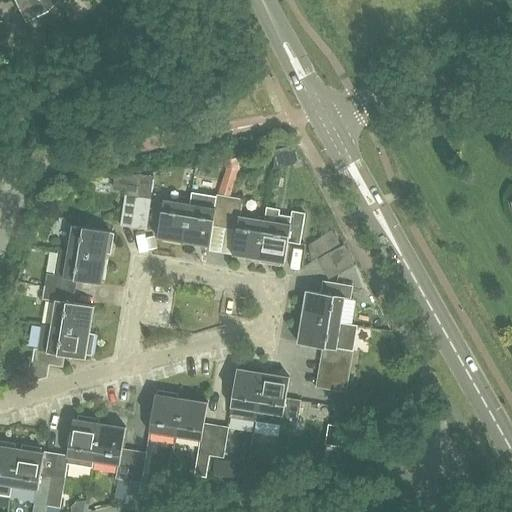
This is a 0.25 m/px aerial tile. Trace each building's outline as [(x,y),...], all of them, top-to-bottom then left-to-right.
[(33,18),(23,0),(11,0),(24,23),(33,18)] [(39,0),(23,0),(33,18),(46,12),(39,0)] [(35,49),(40,59),(52,53),(47,43),(35,49)] [(226,174),(240,171),(237,157),(224,160),(226,174)] [(187,203),(181,242),(206,246),(209,226),(222,228),(227,196),(217,194),(213,193),(213,194),(189,190),(187,203)] [(124,194),(119,226),(132,228),(138,196),(124,194)] [(138,196),(132,228),(143,230),(146,230),(151,199),(138,196)] [(229,255),(255,259),(262,220),(236,216),(238,197),(227,196),(222,228),(233,229),(229,255)] [(161,199),(155,238),(159,238),(158,244),(178,247),(179,241),(181,242),(187,203),(161,199)] [(278,222),(262,220),(255,259),(258,259),(258,263),(278,266),(279,262),(282,263),(286,243),(298,245),(302,213),(292,212),(291,217),(280,215),(278,222)] [(66,251),(104,257),(105,253),(109,253),(112,233),(108,233),(108,231),(70,225),(66,251)] [(333,230),(309,244),(311,260),(340,243),(333,230)] [(345,245),(328,254),(338,274),(355,265),(345,245)] [(104,257),(66,251),(58,250),(54,274),(46,272),(44,286),(74,291),(75,280),(100,283),(104,257)] [(304,292),(300,316),(339,323),(343,301),(343,298),(351,299),(353,286),(323,281),(321,295),(304,292)] [(54,302),(50,326),(89,332),(93,305),(72,302),(74,291),(44,286),(41,300),(54,302)] [(356,326),(339,323),(300,316),(295,343),(320,348),(316,374),(346,379),(351,353),(356,326)] [(88,334),(89,332),(50,326),(42,324),(38,349),(33,349),(31,362),(61,367),(63,355),(85,359),(85,357),(85,354),(91,355),(94,335),(88,334)] [(254,419),(256,410),(262,373),(260,372),(261,368),(238,364),(238,369),(236,368),(228,415),(254,419)] [(288,377),(262,373),(256,410),(254,419),(281,424),(280,428),(298,431),(304,400),(285,397),(288,377)] [(344,393),(346,379),(316,374),(313,388),(344,393)] [(399,393),(404,409),(426,402),(418,387),(399,393)] [(146,432),(174,437),(180,397),(175,397),(175,393),(155,389),(154,393),(153,393),(146,432)] [(206,402),(180,397),(174,437),(200,442),(198,454),(209,455),(214,425),(202,423),(206,402)] [(70,418),(63,455),(62,463),(91,468),(92,461),(98,423),(99,418),(79,415),(78,419),(70,418)] [(123,427),(98,423),(92,461),(116,466),(113,478),(127,480),(132,450),(120,448),(123,427)] [(214,425),(209,455),(222,458),(227,427),(214,425)] [(0,493),(9,495),(10,486),(17,449),(12,448),(13,444),(0,441),(0,493)] [(45,506),(50,475),(39,473),(42,453),(38,453),(39,448),(20,445),(19,449),(17,449),(10,486),(34,490),(32,504),(45,506)] [(144,452),(132,450),(127,480),(139,483),(144,452)] [(62,477),(50,475),(45,506),(57,508),(63,477),(62,477)]
